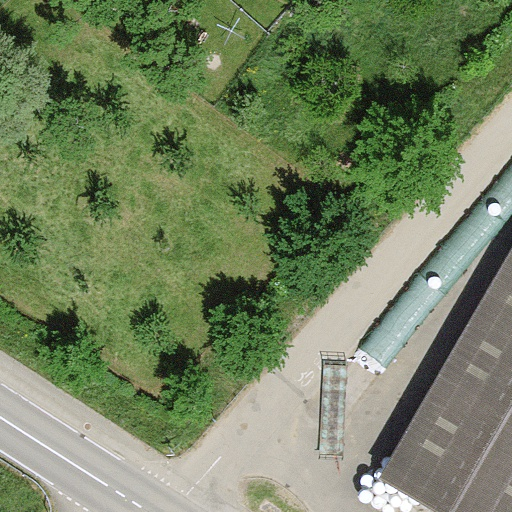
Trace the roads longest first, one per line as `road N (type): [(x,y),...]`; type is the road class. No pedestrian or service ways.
road 1 (track): [(511,131),(145,511)]
road 2 (secondary): [(144,511),(0,413)]
